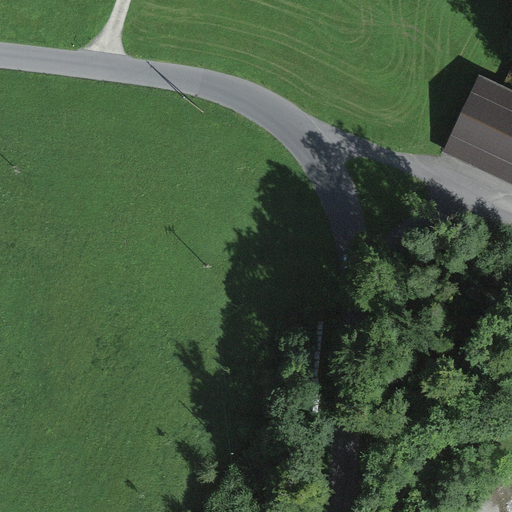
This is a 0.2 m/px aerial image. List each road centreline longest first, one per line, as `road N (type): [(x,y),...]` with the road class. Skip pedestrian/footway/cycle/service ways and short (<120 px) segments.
road 1 (unclassified): [(0,43),(232,83),(334,144)]
road 2 (unclassified): [(366,293),(345,511)]
road 3 (unclassified): [(334,144),(366,293)]
road 4 (unclassified): [(463,209),(334,144)]
road 5 (unclassified): [(366,293),(463,209)]
